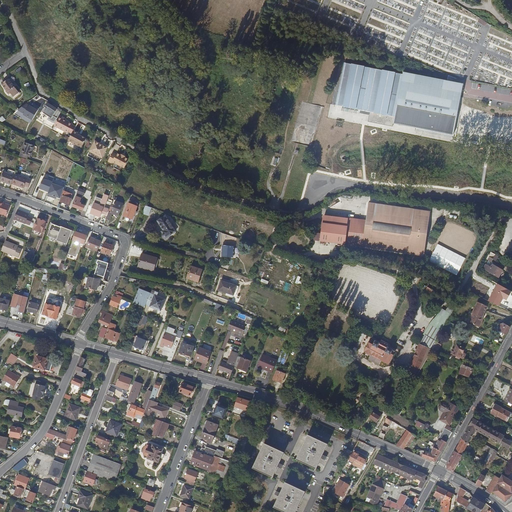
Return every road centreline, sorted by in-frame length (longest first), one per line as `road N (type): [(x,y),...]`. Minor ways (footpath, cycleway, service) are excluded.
road 1 (secondary): [(438,470),(287,403),(207,379)]
road 2 (residential): [(78,343),(112,284),(123,241),(0,191)]
road 3 (residential): [(116,354),(56,511)]
road 4 (residential): [(78,343),(45,427),(0,472)]
road 5 (residential): [(438,470),(511,335)]
road 6 (residential): [(159,511),(207,379)]
road 7 (unknown): [(241,307),(116,271)]
